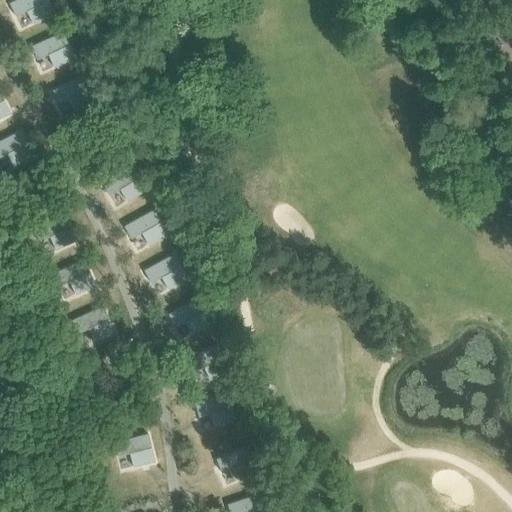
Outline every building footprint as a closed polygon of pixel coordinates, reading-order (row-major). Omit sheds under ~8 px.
[(45,0),(15,0),(8,3),(15,17),(26,11),(32,25),(52,15),(45,0)] [(62,32),(30,46),(36,60),(47,55),(53,68),(74,59),(62,32)] [(82,77),(50,91),(56,104),(67,99),(73,113),(94,103),(82,77)] [(0,94),(0,118),(10,113),(0,94)] [(20,130),(0,140),(0,156),(6,154),(13,167),(33,157),(20,130)] [(131,165),(101,183),(108,196),(119,190),(126,202),(146,190),(131,165)] [(154,209),(123,226),(130,239),(141,233),(148,246),(168,235),(154,209)] [(64,214),(32,229),(38,242),(49,237),(55,250),(76,241),(64,214)] [(174,254),(143,270),(150,283),(160,277),(167,290),(188,280),(174,254)] [(83,259),(51,274),(58,287),(69,282),(75,295),(95,286),(83,259)] [(198,298),(167,315),(174,327),(185,322),(192,335),(212,324),(198,298)] [(102,306),(70,320),(76,334),(88,329),(94,342),(114,333),(102,306)] [(217,344),(185,360),(192,373),(203,367),(209,381),(230,371),(217,344)] [(0,354),(0,382),(12,375),(0,354)] [(227,394),(194,403),(198,417),(209,414),(213,428),(235,422),(227,394)] [(147,434),(113,442),(117,456),(129,453),(132,468),(154,462),(147,434)] [(247,446),(215,459),(221,473),(232,468),(237,482),(258,473),(247,446)] [(265,511),(259,493),(226,504),(228,511),(265,511)]
